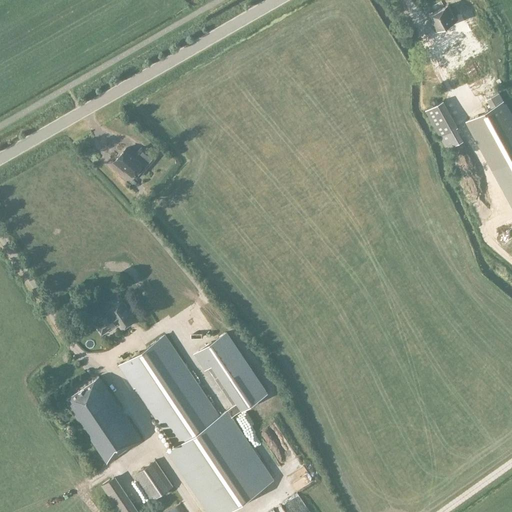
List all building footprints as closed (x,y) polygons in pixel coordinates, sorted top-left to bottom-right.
[(427,37),(428,37),(456,89),(486,72),(457,19),(455,20),(448,6),(428,16),(436,31),(427,36),(427,37)] [(465,17),(476,36),(489,28),(478,9),(465,17)] [(467,121),(493,169),(511,203),(511,119),(498,94),(486,100),(491,109),(467,121)] [(425,110),(440,137),(446,149),(463,140),(456,128),(458,127),(443,100),(425,110)] [(126,148),(114,162),(124,170),(125,169),(132,175),(138,167),(143,171),(154,158),(144,150),(139,154),(137,153),(135,155),(126,148)] [(471,177),(461,208),(472,211),(482,181),(471,177)] [(99,320),(106,331),(118,323),(121,328),(135,319),(122,301),(121,302),(119,301),(114,304),(114,307),(109,310),(111,312),(99,320)] [(209,511),(222,511),(271,480),(230,418),(266,393),(225,333),(196,352),(206,368),(214,363),(240,402),(218,417),(164,336),(119,366),(133,388),(136,386),(176,445),(168,450),(209,511)] [(99,377),(65,400),(107,463),(141,441),(99,377)] [(296,460),(290,463),(294,470),(300,466),(296,460)] [(155,461),(134,475),(151,501),(172,486),(155,461)] [(131,511),(110,481),(102,486),(120,511),(131,511)] [(302,511),(305,511),(296,496),(270,511),(302,511)] [(186,511),(181,503),(165,511),(186,511)]
